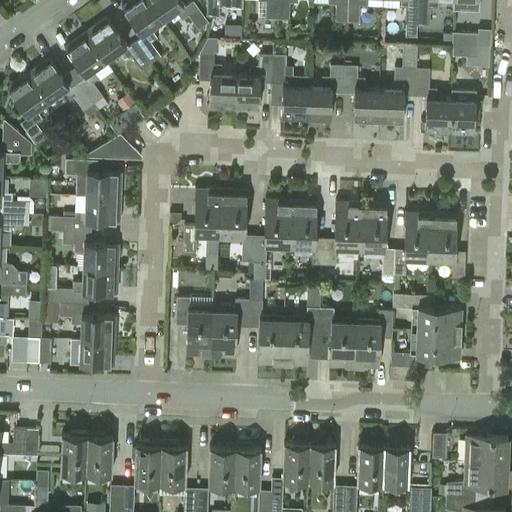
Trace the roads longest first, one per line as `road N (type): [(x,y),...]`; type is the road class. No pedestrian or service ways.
road 1 (residential): [(150,394),(159,166),(183,143),(497,173)]
road 2 (residential): [(486,412),(150,394)]
road 3 (residential): [(486,412),(497,173)]
road 4 (residential): [(497,173),(506,0)]
road 5 (residential): [(150,394),(0,389)]
